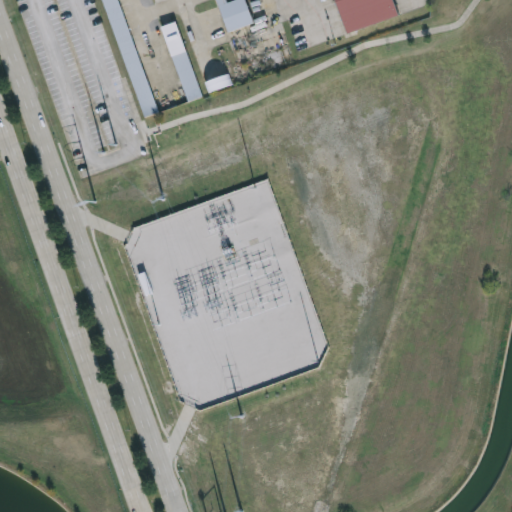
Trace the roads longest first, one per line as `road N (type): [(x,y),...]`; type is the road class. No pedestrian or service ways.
road 1 (secondary): [(174,511),(0,30)]
road 2 (secondary): [(0,122),(144,511)]
